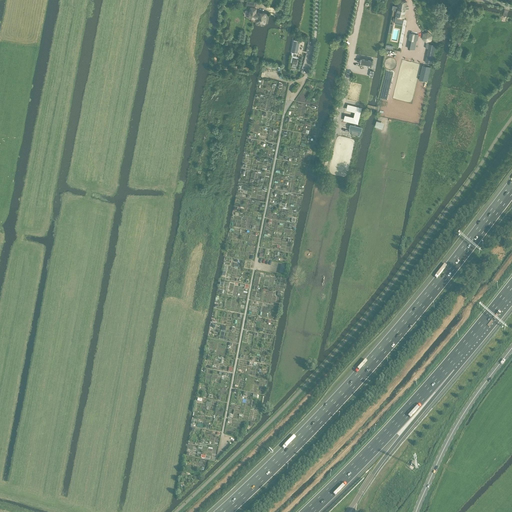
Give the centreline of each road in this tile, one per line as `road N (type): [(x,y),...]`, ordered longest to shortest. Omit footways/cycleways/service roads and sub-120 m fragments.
road 1 (track): [(221,442),(285,113),(309,65),(317,0)]
road 2 (motorway): [(511,188),(383,349),(223,511)]
road 3 (motorway): [(308,511),(448,365)]
road 4 (secondary): [(415,511),(451,433),(511,348)]
road 5 (motorway): [(372,473),(448,365)]
